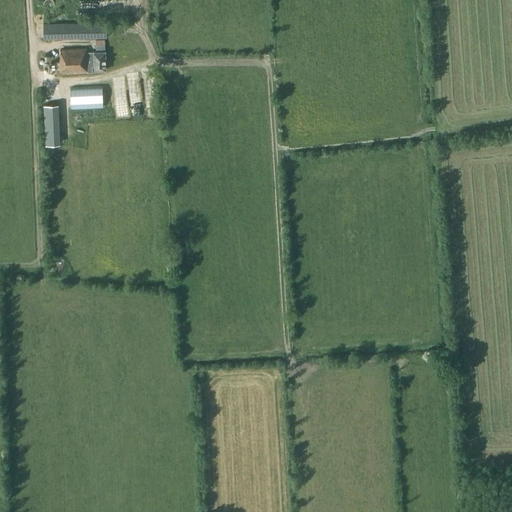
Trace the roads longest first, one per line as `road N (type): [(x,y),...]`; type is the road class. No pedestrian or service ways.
road 1 (track): [(32,73),(67,80),(152,62),(269,61),(287,354)]
road 2 (track): [(32,73),(41,277)]
road 3 (track): [(435,129),(275,148)]
